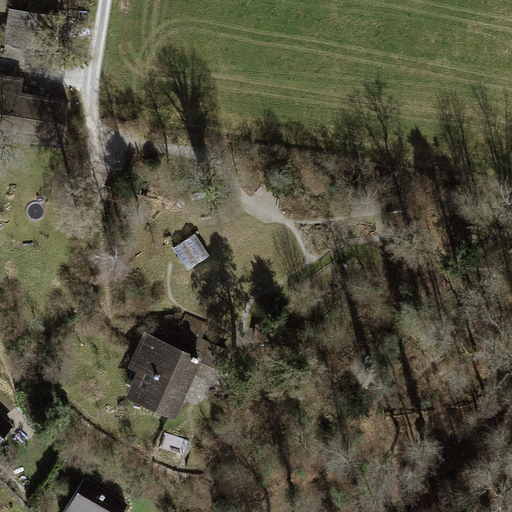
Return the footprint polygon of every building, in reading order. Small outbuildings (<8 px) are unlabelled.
[(64,16),(9,8),(2,41),(59,49),(64,16)] [(21,76),(0,72),(0,132),(37,138),(67,143),(74,98),(19,89),(21,76)] [(436,199),(421,199),(420,214),(436,214),(436,199)] [(153,336),(128,396),(174,414),(181,398),(203,407),(214,380),(196,373),(203,356),(153,336)] [(0,413),(0,440),(14,426),(0,413)] [(176,438),(165,435),(163,448),(183,453),(186,440),(176,438)] [(86,477),(65,511),(125,511),(131,504),(86,477)]
